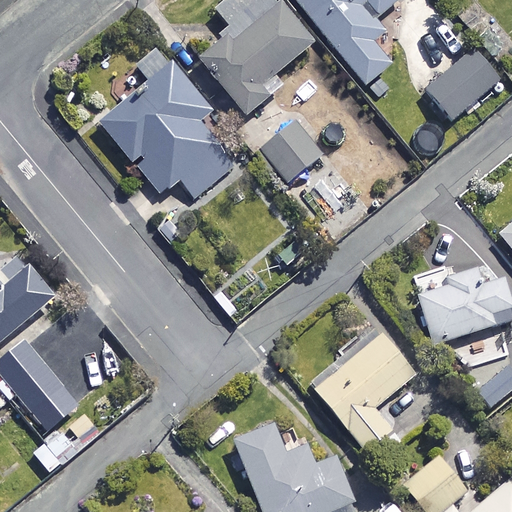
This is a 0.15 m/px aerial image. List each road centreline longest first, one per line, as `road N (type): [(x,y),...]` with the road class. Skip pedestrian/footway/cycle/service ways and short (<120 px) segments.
road 1 (residential): [(207,372),(511,123)]
road 2 (residential): [(207,372),(0,123)]
road 3 (residential): [(37,511),(207,372)]
